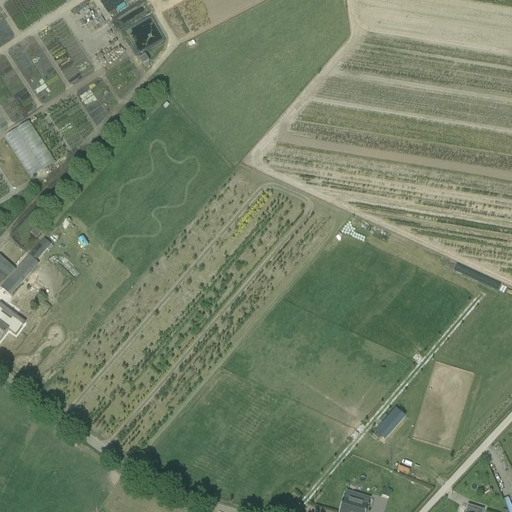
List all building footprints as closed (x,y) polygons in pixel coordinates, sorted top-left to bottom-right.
[(88,0),(99,22),(134,4),(131,0),(88,0)] [(149,62),(145,55),(139,59),(143,66),(149,62)] [(52,158),(38,137),(30,125),(6,140),(27,173),(52,158)] [(39,237),(43,232),(35,225),(28,232),(34,237),(36,234),(39,237)] [(38,247),(44,253),(51,246),(44,240),(38,247)] [(0,288),(16,271),(0,256),(0,288)] [(23,310),(36,302),(31,295),(19,302),(23,310)] [(0,342),(0,343),(14,324),(3,315),(0,317),(0,342)] [(385,441),(405,418),(395,410),(375,433),(385,441)] [(389,499),(390,492),(382,490),(381,497),(389,499)] [(370,500),(356,496),(353,503),(345,500),(344,500),(340,511),(367,511),(368,508),(368,507),(370,500)]
